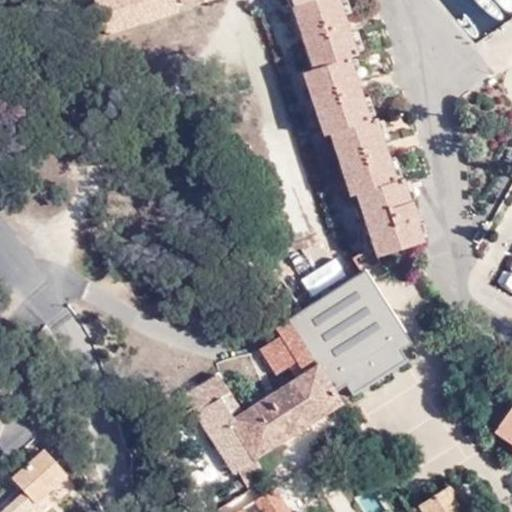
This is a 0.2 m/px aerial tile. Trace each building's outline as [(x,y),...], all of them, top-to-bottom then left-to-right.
[(212,0),(95,0),(104,31),(212,0)] [(293,0),(294,4),(291,5),(311,68),(304,71),(324,136),(329,134),(350,196),(357,195),(375,256),(421,242),(415,222),(418,221),(412,200),(408,201),(402,180),(396,183),(376,118),(369,119),(348,56),(356,54),(339,0),(293,0)] [(402,350),(413,343),(365,271),(276,327),(287,347),(280,351),(297,378),(234,419),(231,415),(241,409),(217,374),(182,396),(231,472),(235,470),(245,485),(263,473),(254,458),(341,404),(335,393),(347,387),(353,395),(408,361),(402,350)] [(511,408),(495,432),(511,445),(511,408)] [(42,511),(35,501),(66,475),(44,450),(13,477),(25,491),(1,511),(42,511)] [(251,501),(259,511),(294,511),(273,484),(251,501)] [(466,511),(449,487),(418,507),(421,511),(466,511)]
